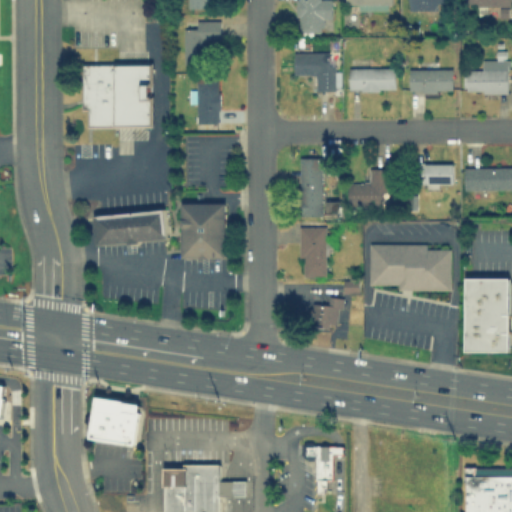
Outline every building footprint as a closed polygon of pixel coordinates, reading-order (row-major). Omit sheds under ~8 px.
[(187,0),(187,8),(209,7),(208,0),(187,0)] [(297,0),(298,1),(297,1),(297,32),(322,32),(322,19),(332,19),(331,0),(297,0)] [(390,0),(344,0),(344,2),(355,2),(355,8),(390,8),(390,0)] [(196,28),(182,28),(183,64),(209,63),(209,42),(220,42),(219,20),(196,20),(196,28)] [(465,91),(507,92),(507,50),(496,50),(496,59),(480,59),(480,69),(465,69),(465,91)] [(328,51),(293,52),(293,74),(315,74),(315,90),(339,89),(338,65),(328,65),(328,51)] [(82,63),(150,62),(151,126),(87,127),(87,107),(82,107),(82,63)] [(394,67),(348,67),(348,90),(395,89),(394,67)] [(452,91),(452,68),(409,68),(409,91),(452,91)] [(195,121),(218,121),(218,76),(195,76),(195,121)] [(299,214),(321,214),(321,156),(299,156),(299,214)] [(452,162),(416,162),(416,184),(452,184),(452,162)] [(511,187),(511,165),(463,165),(463,188),(511,187)] [(388,168),(367,168),(367,180),(347,180),(347,201),(388,201),(388,168)] [(339,200),(325,201),(325,217),(339,217),(339,200)] [(181,202),(223,201),(224,255),(181,255),(181,202)] [(94,215),(162,208),(165,235),(96,242),(94,215)] [(325,225),(298,225),(298,274),(325,274),(325,225)] [(398,284),(368,284),(368,242),(426,242),(426,248),(449,248),(449,289),(398,288),(398,284)] [(465,276),(509,277),(509,350),(465,350),(465,276)] [(342,279),(357,279),(357,291),(342,290),(342,279)] [(328,304),(329,295),(342,297),(341,307),(338,306),(336,322),(328,321),(327,325),(309,323),(312,302),(328,304)] [(140,403),(133,444),(90,436),(97,396),(140,403)] [(333,478),(326,478),(326,486),(324,486),(324,491),(316,491),(316,457),(303,457),(303,442),(314,442),(314,444),(336,444),(336,445),(343,445),(343,454),(336,454),(333,454),(333,478)] [(246,480),(245,494),(219,494),(219,510),(217,511),(165,511),(164,511),(164,467),(184,467),(184,463),(220,463),(219,479),(246,480)] [(511,511),(465,511),(465,466),(511,466),(511,511)]
